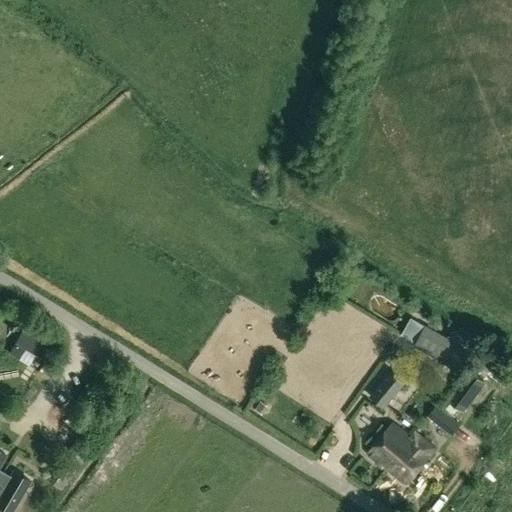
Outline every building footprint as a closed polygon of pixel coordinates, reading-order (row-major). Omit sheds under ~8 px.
[(461,371),(472,350),(420,324),(423,319),(413,314),(401,336),(415,344),(414,346),(461,371)] [(14,344),(35,356),(45,362),(53,348),(23,330),(14,344)] [(369,395),(385,408),(406,383),(390,370),(369,395)] [(467,397),(453,387),(439,406),(453,416),(467,397)] [(427,416),(452,435),(460,424),(436,405),(427,416)] [(391,424),(368,454),(392,472),(417,435),(413,432),(408,438),(391,424)] [(435,448),(417,435),(392,472),(407,484),(435,448)] [(10,511),(29,480),(13,471),(10,477),(0,471),(0,461),(4,454),(0,451),(0,506),(8,511),(10,511)]
